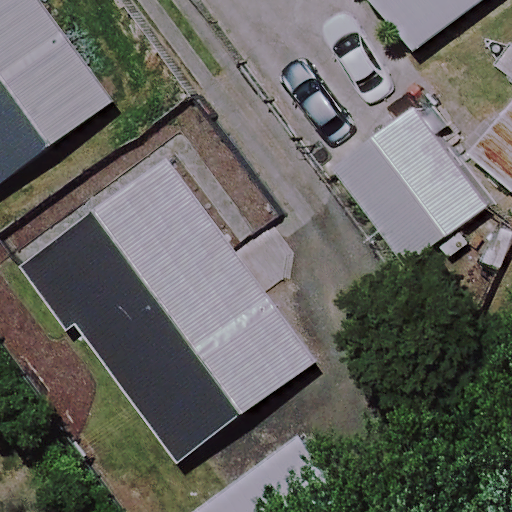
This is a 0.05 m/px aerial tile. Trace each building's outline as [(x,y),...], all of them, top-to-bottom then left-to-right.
[(0,0),(0,195),(123,103),(44,0),(0,0)] [(384,0),(422,53),(494,0),(384,0)] [(495,211),(424,108),(338,167),(409,270),(495,211)] [(172,165),(38,266),(24,276),(75,344),(89,334),(189,465),(323,365),(172,165)] [(353,511),(307,445),(210,511),(353,511)]
